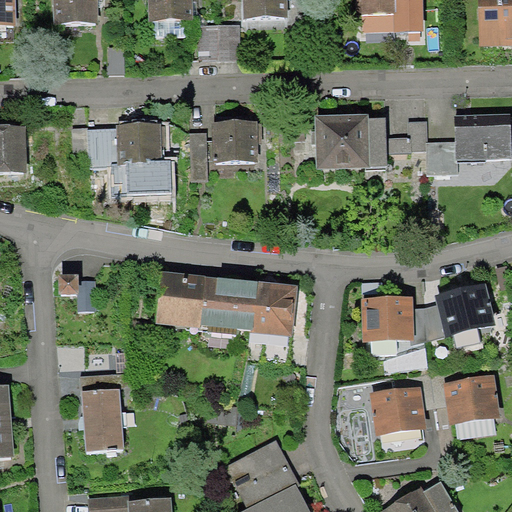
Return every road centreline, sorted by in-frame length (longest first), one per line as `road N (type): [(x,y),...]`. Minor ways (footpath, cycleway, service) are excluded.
road 1 (residential): [(511,77),(0,97)]
road 2 (residential): [(34,232),(326,271)]
road 3 (residential): [(53,511),(34,232)]
road 4 (residential): [(355,511),(324,452),(326,271)]
road 5 (residential): [(326,271),(464,260),(511,243)]
